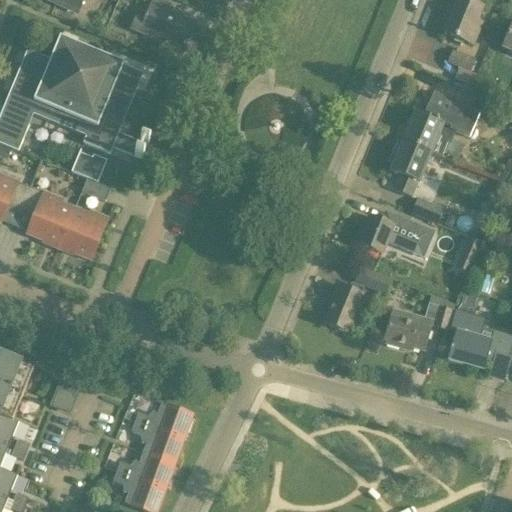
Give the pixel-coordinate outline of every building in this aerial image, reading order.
[(49,0),(49,1),(77,14),(83,0),(49,0)] [(137,0),(148,4),(141,21),(134,18),(129,29),(166,44),(167,43),(186,51),(189,45),(188,44),(195,25),(172,16),(174,13),(166,10),(169,0),(137,0)] [(458,0),(455,0),(442,34),(473,47),(477,35),(473,33),(483,10),(458,0)] [(511,25),(502,51),(511,55),(511,25)] [(28,53),(7,105),(0,121),(0,145),(17,153),(32,115),(86,137),(83,144),(109,155),(111,149),(133,158),(132,158),(142,162),(148,147),(139,143),(138,144),(116,135),(141,76),(121,68),(122,65),(60,40),(50,62),(28,53)] [(475,62),(451,52),(441,77),(470,89),(475,77),(470,74),(475,62)] [(414,114),(407,129),(403,128),(397,142),(430,156),(440,160),(447,145),(448,146),(453,134),(468,140),(476,121),(460,114),(463,108),(432,95),(422,118),(414,114)] [(483,100),(477,114),(498,123),(504,109),(483,100)] [(391,156),(396,158),(389,173),(398,177),(392,191),(411,199),(417,185),(418,185),(430,156),(397,142),(391,156)] [(86,182),(96,186),(105,163),(92,158),(91,161),(78,156),(70,174),(86,181),(86,182)] [(0,224),(6,210),(19,215),(30,190),(17,185),(17,184),(0,177),(0,224)] [(96,186),(86,182),(81,194),(104,203),(109,191),(96,186)] [(42,195),(30,190),(19,215),(32,220),(25,237),(58,250),(75,210),(60,205),(61,202),(42,194),(42,195)] [(417,199),(410,216),(436,227),(443,211),(417,199)] [(75,210),(58,250),(90,263),(107,221),(88,213),(88,215),(75,210)] [(353,245),(380,256),(385,245),(405,253),(411,239),(428,246),(434,233),(384,212),(380,223),(368,218),(363,232),(358,233),(353,245)] [(470,239),(461,269),(474,273),(483,243),(470,239)] [(391,281),(359,269),(353,286),(384,298),(391,281)] [(350,287),(348,292),(336,287),(329,304),(331,305),(323,325),(345,334),(346,331),(349,332),(355,319),(352,318),(363,292),(350,287)] [(429,298),(423,321),(392,312),(383,343),(386,344),(386,346),(403,351),(404,348),(422,353),(429,328),(444,333),(452,306),(429,298)] [(449,332),(454,334),(446,363),(482,373),(484,364),(491,366),(494,355),(507,359),(511,340),(511,339),(482,331),(484,321),(455,312),(449,332)] [(0,359),(0,381),(24,392),(32,372),(0,359)] [(24,392),(0,381),(0,404),(16,411),(24,392)] [(77,390),(61,384),(51,408),(68,414),(77,390)] [(0,404),(0,427),(14,433),(17,424),(12,422),(16,411),(0,404)] [(161,405),(157,416),(153,413),(147,419),(138,415),(135,424),(182,442),(191,417),(161,405)] [(182,442),(135,424),(131,434),(141,438),(141,446),(145,446),(142,455),(173,467),(182,442)] [(0,427),(0,449),(6,452),(14,433),(0,427)] [(29,446),(16,441),(10,457),(23,462),(29,446)] [(119,465),(116,474),(163,492),(173,467),(142,455),(138,466),(134,462),(128,468),(119,465)] [(0,471),(0,495),(7,499),(16,478),(0,471)] [(155,511),(163,492),(116,474),(112,484),(122,487),(122,495),(127,495),(123,505),(141,511),(155,511)] [(22,511),(27,500),(16,495),(8,511),(22,511)]
